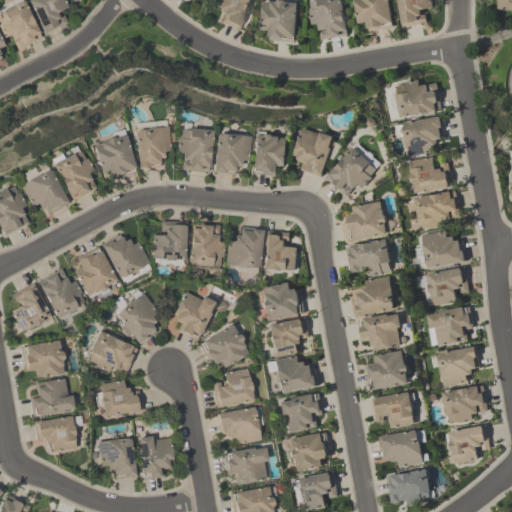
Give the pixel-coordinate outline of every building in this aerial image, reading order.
[(0,29),(7,44),(17,39),(21,49),(41,40),(23,0),(22,0),(0,10),(0,29)] [(69,11),(63,0),(26,0),(43,36),(65,25),(60,14),(69,11)] [(218,22),(242,30),(252,0),(215,0),(213,7),(222,10),(218,22)] [(349,36),(343,0),(307,0),(312,31),(324,30),(326,39),(349,36)] [(354,0),(358,24),(368,23),(369,32),(394,28),(390,0),(354,0)] [(398,0),(402,27),(426,24),(424,12),(434,11),(432,0),(398,0)] [(511,0),(495,0),(495,11),(511,11),(511,0)] [(263,1),(262,31),(272,31),(271,42),(297,43),(298,2),(263,1)] [(439,86),(426,88),(425,80),(393,84),(397,118),(442,112),(439,86)] [(407,157),(435,152),(433,141),(446,139),(442,117),(401,124),(407,157)] [(171,155),(167,122),(147,124),(147,128),(133,129),(138,170),(161,167),(159,157),(171,155)] [(294,158),(303,161),(300,171),(325,179),(337,137),(303,127),(294,158)] [(185,161),(184,172),(209,173),(212,130),(178,128),(176,160),(185,161)] [(99,174),(110,171),(112,179),(136,173),(126,132),(90,141),(99,174)] [(249,135),(215,133),(213,174),(235,175),(235,165),(247,166),(249,135)] [(276,176),(276,167),(287,168),(290,135),(254,133),(251,174),(276,176)] [(350,187),(361,194),(382,163),(353,143),(327,182),(345,194),(350,187)] [(70,202),(93,191),(88,180),(96,176),(81,146),(50,161),(70,202)] [(409,161),(414,195),(454,189),(451,164),(437,166),(436,157),(409,161)] [(17,177),(32,211),(44,205),(48,214),(68,205),(51,169),(39,175),(36,169),(17,177)] [(29,214),(15,183),(0,189),(0,235),(1,237),(25,227),(21,217),(29,214)] [(419,231),(462,225),(457,192),(415,198),(419,231)] [(354,217),(347,218),(349,241),(388,237),(384,203),(353,206),(354,217)] [(151,263),(185,263),(186,223),(162,223),(162,235),(151,235),(151,263)] [(220,270),(223,226),(191,224),(188,268),(220,270)] [(262,230),(239,229),(239,239),(227,238),(225,271),(260,273),(262,230)] [(466,263),(464,240),(452,242),(451,232),(415,236),(419,268),(466,263)] [(298,272),(299,248),(289,247),(290,235),(265,233),(263,270),(298,272)] [(100,245),(101,248),(76,258),(80,269),(75,271),(87,300),(120,286),(120,285),(152,271),(138,238),(127,243),(123,235),(100,245)] [(346,246),(350,273),(361,271),(361,277),(393,273),(389,240),(346,246)] [(469,292),(466,269),(424,274),(427,308),(457,304),(455,293),(469,292)] [(56,321),(86,306),(71,275),(66,278),(62,270),(37,282),(56,321)] [(397,311),(392,277),(361,282),(363,293),(353,294),(356,317),(397,311)] [(264,322),(305,316),(302,292),(291,293),(290,283),(259,288),(264,322)] [(51,321),(35,285),(13,294),(18,306),(10,309),(20,334),(51,321)] [(217,304),(186,288),(171,318),(180,322),(175,331),(197,343),(217,304)] [(142,291),(111,311),(135,347),(157,332),(150,321),(158,316),(142,291)] [(432,347),(466,343),(464,330),(473,329),(470,307),(427,313),(432,347)] [(362,343),(373,341),(374,352),(405,347),(400,313),(358,320),(362,343)] [(268,325),(273,357),(302,353),(301,341),(310,340),(306,319),(268,325)] [(249,356),(235,325),(198,341),(209,365),(218,361),(222,368),(249,356)] [(84,362),(114,375),(117,368),(126,372),(137,348),(98,331),(84,362)] [(24,372),(34,371),(36,380),(67,375),(62,340),(21,346),(24,372)] [(471,383),(469,373),(481,371),(477,347),(437,354),(443,388),(471,383)] [(411,386),(405,351),(375,356),(376,366),(368,367),(372,392),(411,386)] [(273,360),(279,395),(318,388),(314,365),(305,367),(303,355),(273,360)] [(249,369),(220,374),(221,385),(211,386),(215,409),(254,403),(249,369)] [(69,378),(36,383),(38,395),(29,396),(32,418),(73,413),(69,378)] [(141,413),(138,389),(127,391),(125,381),(93,385),(96,410),(103,409),(104,418),(141,413)] [(483,386),(443,392),(448,425),(479,420),(478,412),(487,410),(483,386)] [(391,429),(418,424),(413,392),(373,398),(377,422),(389,419),(391,429)] [(278,400),(283,434),(316,429),(314,418),(324,416),(320,393),(278,400)] [(219,437),(231,435),(232,446),(262,442),(257,407),(216,413),(219,437)] [(72,416),(34,423),(37,447),(76,441),(72,416)] [(452,465),(478,461),(476,450),(489,448),(485,426),(447,432),(452,465)] [(379,437),(383,461),(394,459),(396,470),(430,464),(424,429),(379,437)] [(326,433),(286,439),(290,473),(330,468),(326,433)] [(174,467),(170,435),(136,438),(141,481),(165,478),(164,468),(174,467)] [(136,478),(131,437),(97,442),(100,473),(112,471),(113,481),(136,478)] [(226,476),(236,475),(238,486),(271,481),(265,446),(222,453),(226,476)] [(386,477),(391,503),(401,501),(403,508),(435,501),(429,469),(386,477)] [(298,511),(304,511),(329,508),(327,497),(338,496),(335,472),(294,479),(298,511)] [(272,487),(231,493),(233,511),(274,511),(276,511),(272,487)]
